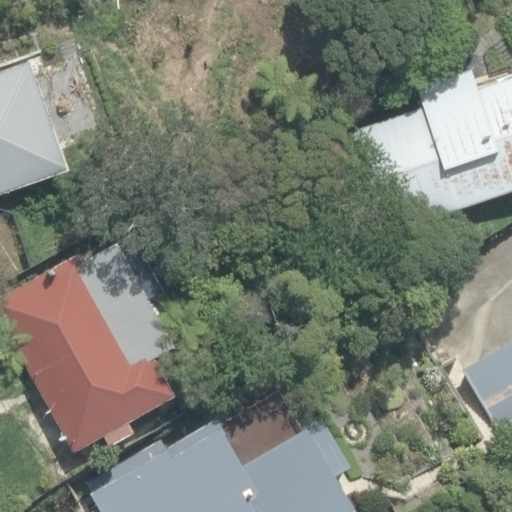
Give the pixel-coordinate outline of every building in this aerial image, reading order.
[(0,71),(0,194),(70,170),(31,60),(0,71)] [(324,136),(357,242),(511,193),(511,74),(476,86),(470,68),(413,86),(420,107),(324,136)] [(0,296),(0,317),(74,450),(104,433),(110,443),(134,429),(128,420),(176,393),(156,357),(176,346),(118,242),(83,261),(79,253),(0,296)] [(507,451),(511,447),(511,338),(461,367),(507,451)] [(84,485),(100,511),(345,511),(356,506),(340,479),(353,472),(326,422),(308,431),(304,423),(235,465),(209,420),(164,448),(157,437),(84,485)]
